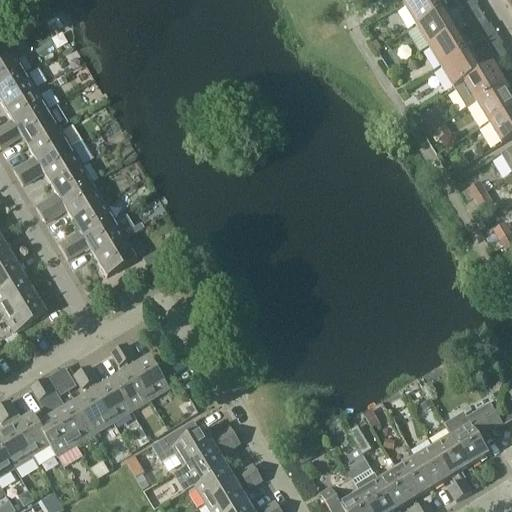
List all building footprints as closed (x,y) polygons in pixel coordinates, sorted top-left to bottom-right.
[(414,28),(444,10),(437,0),(416,0),(402,9),(414,28)] [(473,0),(459,0),(466,12),(477,5),(473,0)] [(511,0),(504,0),(503,1),(511,16),(511,0)] [(456,30),(444,10),(414,28),(426,48),(456,30)] [(485,41),(495,35),(490,27),(479,33),(485,41)] [(456,30),(426,48),(439,69),(469,51),(456,30)] [(495,35),(485,41),(492,53),(502,47),(495,35)] [(23,38),(17,41),(20,46),(26,43),(23,38)] [(377,42),(373,45),(378,53),(382,50),(377,42)] [(71,49),(62,55),(64,58),(73,53),(71,49)] [(469,51),(439,69),(452,92),(454,91),(463,86),(462,84),(482,72),(469,51)] [(0,88),(22,75),(11,57),(0,63),(0,88)] [(463,86),(454,91),(466,110),(475,105),(505,86),(493,66),(482,72),(462,84),(463,86)] [(33,69),(22,75),(0,88),(0,106),(3,112),(44,88),(33,69)] [(63,79),(57,82),(59,87),(66,83),(63,79)] [(511,97),(505,86),(475,105),(487,126),(511,110),(511,97)] [(10,124),(2,129),(0,129),(0,139),(45,112),(34,94),(44,88),(3,112),(10,124)] [(56,107),(46,114),(45,112),(0,139),(0,150),(11,144),(19,139),(26,150),(56,131),(57,132),(67,126),(56,107)] [(511,140),(511,110),(487,126),(500,147),(511,140)] [(437,115),(426,122),(428,125),(420,129),(424,137),(432,132),(432,131),(443,124),(437,115)] [(449,135),(443,124),(432,131),(432,132),(438,141),(449,135)] [(33,161),(25,166),(12,173),(16,180),(67,149),(57,132),(56,131),(26,150),(33,161)] [(78,168),(67,149),(16,180),(21,189),(42,176),(48,186),(78,168)] [(451,164),(457,173),(468,167),(462,157),(451,164)] [(55,198),(47,203),(34,211),(38,217),(90,186),(78,168),(48,186),(55,198)] [(473,200),(484,194),(479,185),(467,191),(473,200)] [(101,205),(90,186),(38,217),(44,226),(64,213),(71,223),(101,205)] [(491,205),(484,194),(473,200),(480,212),(491,205)] [(101,205),(71,223),(77,235),(56,248),(60,255),(112,223),(101,205)] [(123,242),(112,223),(60,255),(65,263),(87,250),(93,260),(123,242)] [(498,243),(509,236),(504,227),(493,233),(498,243)] [(511,248),(511,241),(509,236),(498,243),(504,253),(511,248)] [(135,262),(123,242),(93,260),(105,280),(135,262)] [(153,254),(140,262),(146,271),(158,262),(153,254)] [(0,290),(19,279),(8,261),(0,266),(0,290)] [(0,315),(30,297),(19,279),(0,290),(0,315)] [(30,297),(0,315),(0,317),(12,337),(42,318),(30,297)] [(16,335),(4,342),(10,351),(21,344),(16,335)] [(126,347),(118,352),(126,365),(134,360),(126,347)] [(126,365),(118,352),(110,357),(118,369),(126,365)] [(169,392),(150,360),(131,372),(150,403),(169,392)] [(89,370),(81,374),(89,387),(97,383),(89,370)] [(131,372),(112,384),(131,415),(150,403),(131,372)] [(89,387),(81,374),(74,379),(81,392),(89,387)] [(46,382),(38,387),(77,448),(95,437),(75,406),(64,413),(46,382)] [(131,415),(112,384),(94,395),(113,425),(131,415)] [(77,448),(38,387),(30,391),(49,422),(39,428),(39,429),(52,449),(50,450),(57,460),(77,448)] [(94,395),(75,406),(95,437),(113,425),(94,395)] [(424,414),(433,408),(429,402),(420,407),(424,414)] [(33,418),(22,424),(10,404),(2,409),(34,460),(50,450),(52,449),(39,429),(39,428),(33,418)] [(464,414),(444,425),(470,467),(489,456),(480,441),(503,428),(498,421),(490,406),(466,419),(464,414)] [(34,460),(2,409),(0,409),(0,421),(7,433),(0,437),(0,447),(15,471),(34,460)] [(511,414),(498,421),(503,428),(511,423),(511,414)] [(450,437),(432,448),(451,479),(455,486),(463,499),(471,494),(463,481),(462,476),(460,473),(470,467),(444,425),(450,437)] [(203,430),(181,443),(175,433),(150,448),(160,464),(175,455),(184,469),(215,450),(203,430)] [(223,446),(235,438),(230,430),(218,437),(223,446)] [(352,450),(357,447),(351,437),(346,440),(352,450)] [(240,445),(235,438),(223,446),(227,453),(240,445)] [(385,441),(384,450),(393,452),(395,443),(385,441)] [(0,480),(15,471),(0,447),(0,480)] [(302,467),(314,459),(307,447),(295,455),(302,467)] [(432,448),(413,459),(432,490),(451,479),(432,448)] [(226,468),(215,450),(184,469),(195,487),(226,468)] [(413,459),(395,470),(414,501),(432,490),(413,459)] [(244,482),(257,474),(253,467),(240,474),(244,482)] [(237,487),(226,468),(195,487),(206,506),(237,487)] [(395,470),(376,481),(394,511),(414,501),(395,470)] [(394,511),(376,481),(370,471),(352,483),(369,511),(394,511)] [(262,482),(257,474),(244,482),(249,490),(262,482)] [(369,511),(352,483),(333,494),(330,489),(320,495),(330,511),(369,511)] [(463,499),(455,486),(448,491),(456,504),(463,499)] [(237,511),(248,506),(237,487),(206,506),(209,511),(237,511)]
